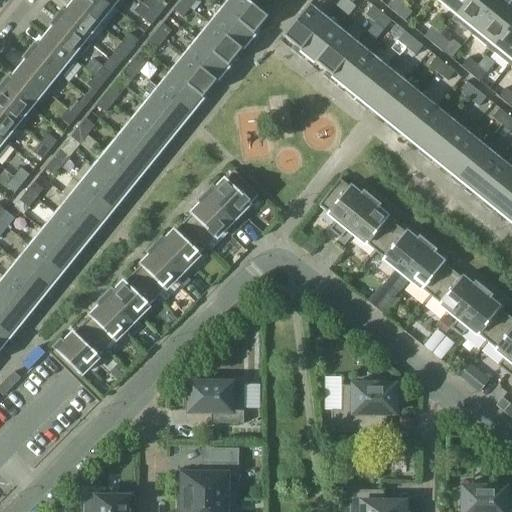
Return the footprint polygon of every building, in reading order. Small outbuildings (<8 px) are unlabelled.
[(76,0),(73,4),(98,23),(111,7),(103,0),(76,0)] [(156,0),(149,9),(158,17),(166,8),(156,0)] [(181,0),(181,1),(190,9),(197,0),(181,0)] [(231,0),(224,10),(259,38),(263,32),(259,28),(267,18),(245,0),(231,0)] [(391,0),(386,7),(396,14),(403,5),(397,0),(391,0)] [(439,0),(456,14),(457,15),(468,0),(439,0)] [(468,0),(457,15),(456,14),(451,20),(471,36),(499,0),(468,0)] [(511,2),(508,0),(499,0),(471,36),(489,51),(500,38),(511,23),(511,10),(508,7),(511,2)] [(190,9),(181,1),(173,11),(182,18),(190,9)] [(55,17),(84,40),(85,39),(98,23),(73,4),(66,12),(62,8),(55,17)] [(412,12),(403,5),(396,14),(405,22),(412,12)] [(296,55),(324,20),(308,6),(283,37),(294,46),(290,50),(296,55)] [(366,15),(375,23),(382,13),(373,6),(366,15)] [(158,17),(149,9),(141,18),(151,26),(158,17)] [(224,10),(211,25),(241,50),(249,40),(254,44),(259,38),(224,10)] [(384,30),(392,21),(382,13),(375,23),(384,30)] [(91,44),(85,39),(84,40),(55,17),(48,25),(53,29),(46,37),(77,62),(91,44)] [(306,55),(316,63),(340,33),(324,20),(296,55),(302,60),(306,55)] [(511,23),(500,38),(489,51),(508,66),(511,61),(511,23)] [(163,24),(155,33),(164,40),(172,31),(163,24)] [(211,25),(198,41),(233,70),(238,64),(233,60),(241,50),(211,25)] [(440,35),(431,28),(424,37),(433,44),(440,35)] [(397,41),(406,48),(414,39),(405,32),(397,41)] [(164,40),(155,33),(148,42),(157,50),(164,40)] [(340,33),(316,63),(326,71),(322,76),(328,81),(356,45),(340,33)] [(129,34),(122,43),(131,50),(138,41),(129,34)] [(449,43),(440,35),(433,44),(442,52),(449,43)] [(35,42),(28,50),(63,79),(77,62),(46,37),(39,46),(35,42)] [(416,56),(423,47),(414,39),(406,48),(416,56)] [(198,41),(185,57),(216,82),(224,72),(228,76),(233,70),(198,41)] [(131,50),(122,43),(114,52),(123,59),(131,50)] [(338,81),(347,89),(372,58),(356,45),(328,81),(334,85),(338,81)] [(19,71),(43,91),(49,96),(63,79),(28,50),(21,58),(26,62),(19,71)] [(137,56),(130,65),(139,72),(146,63),(137,56)] [(185,57),(172,73),(207,101),(212,96),(207,92),(216,82),(185,57)] [(429,67),(438,74),(445,65),(437,57),(429,67)] [(372,58),(347,89),(357,97),(354,102),(359,106),(388,71),(372,58)] [(470,75),(478,65),(469,58),(461,67),(470,75)] [(139,72),(130,65),(122,74),(131,82),(139,72)] [(447,82),(455,72),(445,65),(438,74),(447,82)] [(487,73),(478,65),(470,75),(479,82),(487,73)] [(102,67),(95,76),(104,84),(111,75),(102,67)] [(31,106),(43,91),(19,71),(12,79),(8,75),(1,84),(30,107),(31,106)] [(369,107),(379,115),(404,84),(388,71),(359,106),(365,111),(369,107)] [(172,73),(159,89),(190,113),(198,104),(202,107),(207,101),(172,73)] [(104,84),(95,76),(87,86),(96,93),(104,84)] [(461,92),(470,100),(477,90),(468,83),(461,92)] [(0,110),(16,124),(16,125),(22,130),(37,111),(31,106),(30,107),(1,84),(0,84),(0,110)] [(404,84),(379,115),(389,123),(385,127),(391,132),(420,97),(404,84)] [(111,87),(104,96),(113,104),(120,95),(111,87)] [(498,97),(507,105),(511,98),(511,93),(506,88),(498,97)] [(159,89),(147,105),(182,133),(186,127),(182,123),(190,113),(159,89)] [(479,107),(486,98),(477,90),(470,100),(479,107)] [(113,104),(104,96),(96,106),(105,113),(113,104)] [(401,132),(411,140),(435,110),(420,97),(391,132),(397,137),(401,132)] [(75,101),(67,110),(77,117),(84,108),(75,101)] [(182,133),(147,105),(134,120),(164,145),(172,135),(177,139),(182,133)] [(492,118),(501,125),(509,116),(500,109),(492,118)] [(3,140),(16,125),(16,124),(0,110),(0,138),(3,141),(3,140)] [(77,117),(67,110),(60,119),(69,127),(77,117)] [(435,110),(411,140),(421,148),(417,153),(423,158),(451,122),(435,110)] [(511,131),(511,118),(509,116),(501,125),(511,133),(511,131)] [(87,136),(95,126),(85,119),(78,128),(87,136)] [(134,120),(121,136),(156,165),(161,159),(156,155),(164,145),(134,120)] [(433,158),(443,166),(467,135),(451,122),(423,158),(429,162),(433,158)] [(87,136),(78,128),(71,137),(80,145),(87,136)] [(49,151),(57,142),(48,134),(40,144),(49,151)] [(467,135),(443,166),(453,174),(449,178),(455,183),(483,148),(467,135)] [(121,136),(108,152),(138,177),(146,167),(151,171),(156,165),(121,136)] [(0,156),(10,145),(3,140),(3,141),(0,138),(0,156)] [(49,151),(40,144),(33,153),(42,160),(49,151)] [(464,183),(474,191),(499,161),(483,148),(455,183),(461,188),(464,183)] [(60,151),(53,160),(62,167),(69,158),(60,151)] [(108,152),(95,168),(130,197),(135,191),(130,187),(138,177),(108,152)] [(62,167),(53,160),(45,169),(54,176),(62,167)] [(511,171),(499,161),(474,191),(484,199),(481,204),(486,209),(511,177),(511,171)] [(13,177),(22,185),(30,175),(20,168),(16,164),(10,164),(5,170),(13,177)] [(95,168),(82,184),(113,209),(121,199),(125,202),(130,197),(95,168)] [(238,215),(258,195),(234,171),(216,189),(212,185),(204,193),(232,221),(238,215)] [(15,194),(22,185),(13,177),(6,186),(15,194)] [(496,209),(506,217),(511,209),(511,177),(486,209),(492,214),(496,209)] [(359,195),(339,179),(318,206),(337,220),(329,230),(339,238),(347,228),(372,198),(363,190),(359,195)] [(34,182),(27,191),(36,199),(43,190),(34,182)] [(82,184),(69,200),(105,228),(109,222),(105,219),(113,209),(82,184)] [(36,199),(27,191),(19,201),(28,208),(36,199)] [(227,227),(232,221),(204,193),(196,201),(200,205),(183,223),(207,247),(227,227)] [(354,234),(375,251),(396,225),(377,210),(381,205),(372,198),(347,228),(339,238),(337,241),(344,246),(354,234)] [(69,200),(57,216),(87,240),(95,230),(100,234),(105,228),(69,200)] [(13,217),(6,211),(0,218),(0,221),(7,228),(15,219),(13,217)] [(238,215),(232,221),(239,228),(245,222),(238,215)] [(44,231),(79,260),(84,254),(79,250),(87,240),(57,216),(44,231)] [(232,221),(227,227),(234,234),(239,228),(232,221)] [(153,244),(166,257),(182,272),(207,247),(183,223),(166,240),(161,236),(153,244)] [(415,241),(396,225),(375,251),(403,274),(417,257),(425,247),(428,243),(419,236),(415,241)] [(44,231),(31,247),(61,272),(69,262),(74,266),(79,260),(44,231)] [(315,248),(306,241),(301,248),(309,255),(315,248)] [(431,297),(441,285),(452,270),(433,255),(437,250),(428,243),(425,247),(417,257),(403,274),(431,297)] [(166,257),(153,244),(145,253),(150,257),(132,274),(156,298),(182,272),(166,257)] [(31,247),(18,263),(53,292),(58,286),(53,282),(61,272),(31,247)] [(18,263),(5,279),(36,304),(44,294),(48,297),(53,292),(18,263)] [(387,280),(395,286),(404,274),(403,274),(396,268),(387,280)] [(471,286),(452,270),(441,285),(431,297),(458,318),(459,319),(484,288),(475,281),(471,286)] [(131,324),(156,298),(132,274),(115,292),(111,287),(103,295),(131,324)] [(0,285),(0,300),(28,323),(32,317),(28,314),(36,304),(5,279),(0,285)] [(471,329),(487,342),(508,316),(489,300),(493,296),(484,288),(459,319),(458,318),(454,324),(455,324),(451,329),(463,339),(471,329)] [(82,325),(106,349),(131,324),(103,295),(95,304),(99,308),(82,325)] [(0,300),(0,327),(10,335),(18,325),(23,329),(28,323),(0,300)] [(443,316),(436,326),(445,333),(453,324),(443,316)] [(511,318),(508,316),(487,342),(505,356),(497,366),(507,374),(511,367),(511,318)] [(80,375),(106,349),(82,325),(65,343),(60,339),(52,348),(80,375)] [(0,327),(0,353),(2,355),(7,349),(2,345),(10,335),(0,327)] [(311,358),(324,357),(322,338),(310,340),(311,358)] [(484,376),(469,364),(459,376),(474,388),(484,376)] [(119,381),(129,372),(122,365),(112,374),(119,381)] [(244,424),(244,385),(222,385),(223,377),(199,377),(199,384),(190,384),(190,390),(186,390),(186,406),(190,406),(190,411),(218,412),(218,424),(244,424)] [(395,386),(386,386),(386,379),(363,379),(363,386),(341,386),(341,411),(331,410),(331,433),(380,433),(380,413),(395,413),(395,408),(398,408),(399,392),(395,392),(395,386)] [(502,398),(496,406),(504,412),(510,404),(502,398)] [(237,475),(237,460),(211,460),(211,473),(181,473),(181,479),(179,479),(178,499),(227,500),(227,499),(227,475),(237,475)] [(511,511),(511,489),(496,489),(496,482),(473,482),(473,489),(464,489),(464,494),(460,494),(460,510),(464,510),(463,511),(511,511)] [(349,511),(404,511),(404,504),(375,503),(376,491),(350,491),(349,511)] [(127,511),(128,510),(127,510),(127,496),(95,496),(94,511),(127,511)] [(227,499),(227,500),(178,499),(178,511),(235,511),(235,499),(227,499)]
